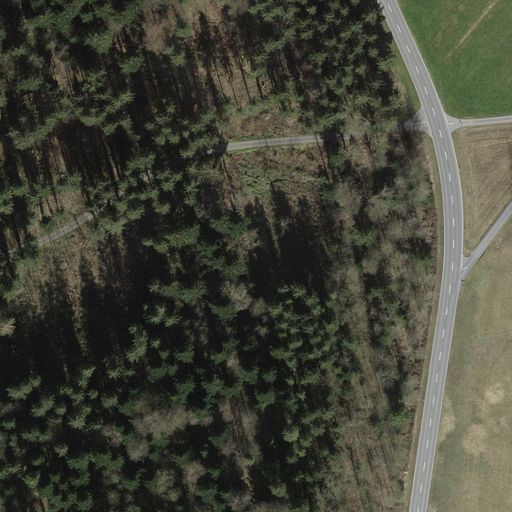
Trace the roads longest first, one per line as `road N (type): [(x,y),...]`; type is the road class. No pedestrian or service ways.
road 1 (residential): [(438,124),(337,140),(239,143),(172,158),(65,234),(0,252)]
road 2 (tertiary): [(450,276),(416,511)]
road 3 (tertiary): [(438,124),(450,276)]
road 4 (tertiary): [(388,0),(438,124)]
